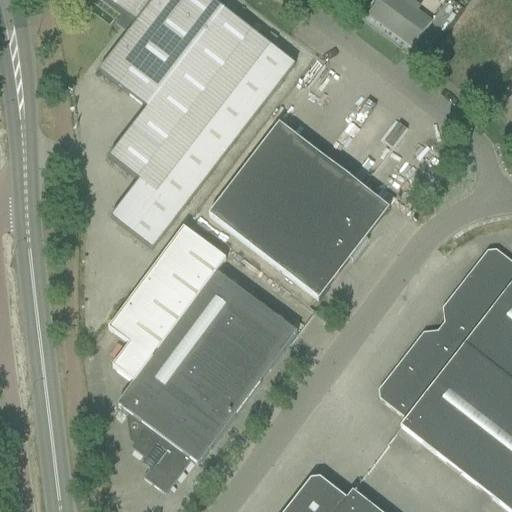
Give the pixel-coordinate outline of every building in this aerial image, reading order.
[(294,68),(204,0),(102,0),(126,19),(121,26),(130,34),(98,76),(146,112),(108,162),(138,185),(110,222),(151,253),(294,68)] [(379,0),(367,17),(412,50),(430,25),(415,14),(408,8),(411,4),(405,0),(379,0)] [(318,304),(365,244),(388,213),(278,128),(208,219),(318,304)] [(197,469),(296,337),(215,277),(225,263),(183,232),(107,333),(128,348),(112,371),(133,387),(116,409),(145,430),(129,451),(152,468),(142,482),(165,499),(191,464),(197,469)] [(440,331),(511,387),(511,266),(506,262),(503,263),(501,265),(497,262),(486,264),(483,267),(481,265),(478,265),(441,312),(443,326),(440,331)] [(500,511),(511,511),(511,387),(440,331),(437,335),(422,336),(386,383),(387,386),(389,388),(386,392),(387,402),(391,406),(390,408),(390,411),(405,424),(400,431),(500,511)] [(372,511),(351,495),(345,503),(329,491),(318,483),(310,484),(302,494),(287,511),(372,511)]
